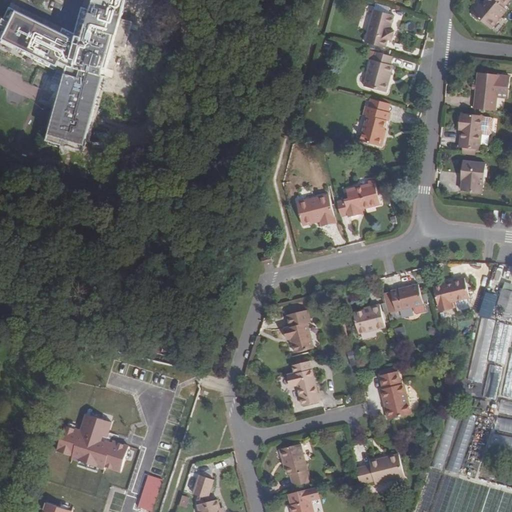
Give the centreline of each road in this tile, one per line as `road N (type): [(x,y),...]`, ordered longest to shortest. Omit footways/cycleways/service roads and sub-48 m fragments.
road 1 (residential): [(419,241),(262,281),(230,385),(241,443)]
road 2 (track): [(298,272),(274,182),(322,0)]
road 3 (residential): [(419,241),(440,44)]
